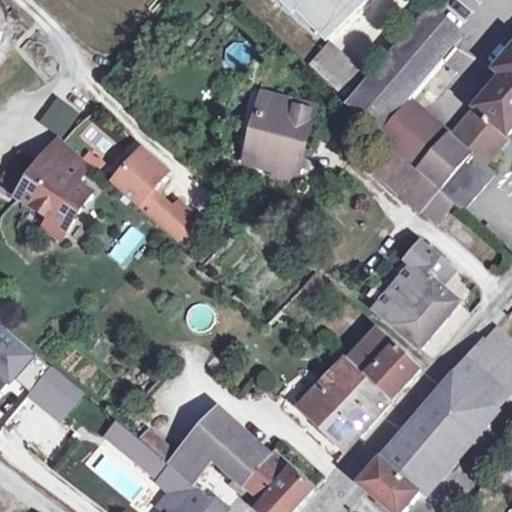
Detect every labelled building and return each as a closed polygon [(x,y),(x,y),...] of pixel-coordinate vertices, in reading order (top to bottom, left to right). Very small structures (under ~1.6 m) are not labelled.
[(340,0),(289,0),(287,3),(321,35),(347,6),(340,0)] [(410,100),(444,61),(467,34),(432,5),(348,104),(347,105),(376,131),(380,135),(410,100)] [(359,77),(328,48),(311,66),(342,95),(359,77)] [(439,189),(453,201),(464,211),(496,174),(485,164),(511,132),(511,52),(496,71),(503,77),(453,137),(424,112),(410,100),(380,135),(379,136),(387,143),(439,189)] [(266,97),(260,119),(268,121),(257,164),(278,169),(276,175),(295,179),(313,109),(266,97)] [(249,162),(257,164),(268,121),(260,119),(249,162)] [(74,185),(92,165),(61,137),(41,159),(74,185)] [(421,208),(439,189),(387,143),(367,165),(418,212),(421,208)] [(145,151),(115,186),(186,249),(207,228),(181,204),(175,210),(154,192),(171,174),(145,151)] [(74,185),(41,159),(14,192),(46,218),(39,225),(54,238),(88,197),(74,185)] [(453,201),(439,189),(421,208),(436,221),(453,201)] [(376,310),(422,350),(460,305),(444,291),(460,273),(422,245),(408,262),(413,266),(376,310)] [(305,285),(316,296),(327,283),(316,273),(305,285)] [(192,331),(214,326),(210,305),(188,309),(192,331)] [(0,386),(7,378),(11,382),(34,356),(0,327),(0,386)] [(421,371),(379,330),(350,361),(393,402),(421,371)] [(511,352),(492,336),(455,379),(494,411),(511,389),(511,352)] [(345,362),(317,391),(302,407),(300,409),(347,452),(390,404),(348,364),(345,362)] [(81,393),(50,370),(30,396),(61,419),(81,393)] [(406,511),(494,411),(455,379),(363,487),(366,490),(393,511),(406,511)] [(302,407),(317,391),(309,384),(295,399),(302,407)] [(247,486),(266,464),(217,415),(192,442),(193,443),(179,458),(171,467),(190,483),(193,485),(204,472),(214,461),(235,479),(245,488),(247,486)] [(164,470),(168,465),(149,451),(140,443),(118,427),(109,438),(159,476),(164,470)] [(149,433),(140,443),(149,451),(158,441),(149,433)] [(158,441),(149,451),(168,465),(171,467),(179,458),(158,441)] [(245,488),(235,479),(231,486),(260,510),(260,511),(295,511),(314,490),(293,472),(295,469),(291,465),(276,452),(266,464),(247,486),(245,488)] [(171,467),(168,465),(164,470),(185,490),(190,483),(171,467)] [(225,490),(204,472),(193,485),(214,502),(217,500),(225,490)] [(205,511),(214,502),(193,485),(190,483),(185,490),(165,511),(205,511)] [(205,511),(229,511),(217,500),(214,502),(205,511)]
